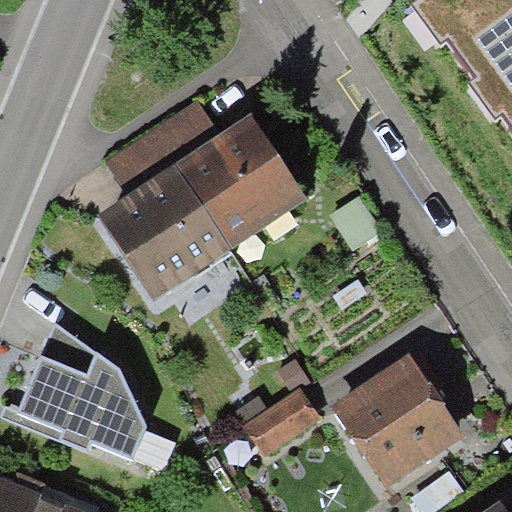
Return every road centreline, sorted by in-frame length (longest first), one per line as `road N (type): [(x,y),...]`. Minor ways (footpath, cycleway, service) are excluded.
road 1 (residential): [(272,0),(511,363)]
road 2 (tertiary): [(0,197),(80,0)]
